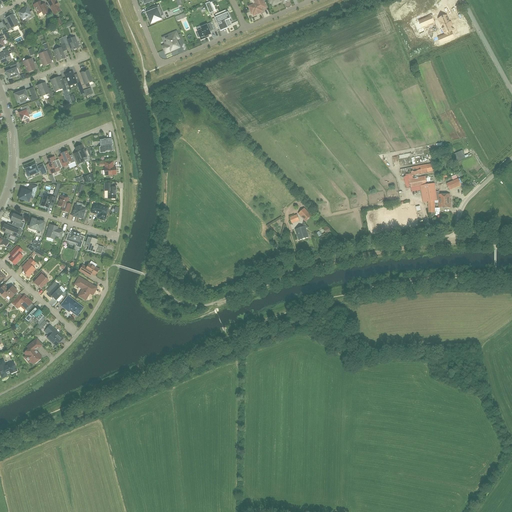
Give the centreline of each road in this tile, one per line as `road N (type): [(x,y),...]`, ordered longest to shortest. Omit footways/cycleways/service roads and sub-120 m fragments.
road 1 (track): [(212,304),(336,260),(454,242)]
road 2 (track): [(342,296),(408,280),(511,274)]
road 3 (residential): [(134,0),(164,64),(245,29)]
road 4 (unknown): [(112,123),(124,179),(114,264)]
road 5 (residential): [(120,240),(4,202)]
